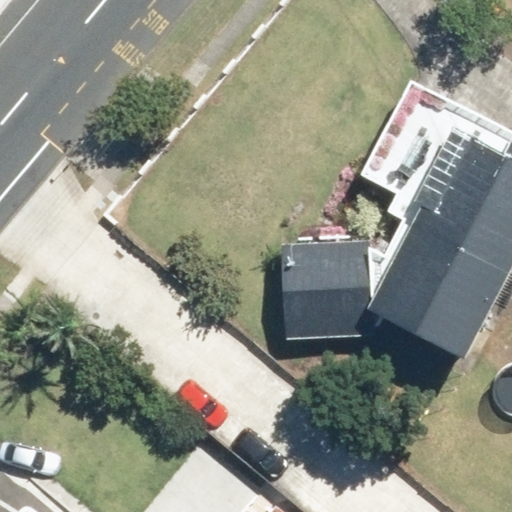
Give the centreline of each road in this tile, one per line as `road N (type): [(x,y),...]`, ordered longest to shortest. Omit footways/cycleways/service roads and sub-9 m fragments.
road 1 (residential): [(0,183),(389,511)]
road 2 (secondary): [(0,134),(112,0)]
